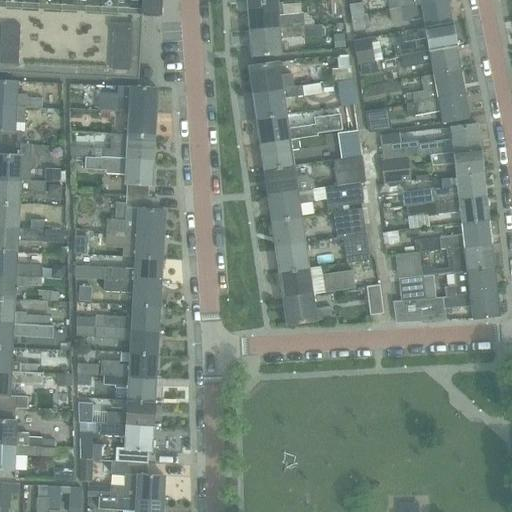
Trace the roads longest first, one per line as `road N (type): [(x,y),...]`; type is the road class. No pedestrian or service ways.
road 1 (residential): [(217,363),(190,0)]
road 2 (residential): [(217,363),(511,338)]
road 3 (residential): [(218,511),(217,363)]
road 4 (residential): [(483,0),(511,131)]
